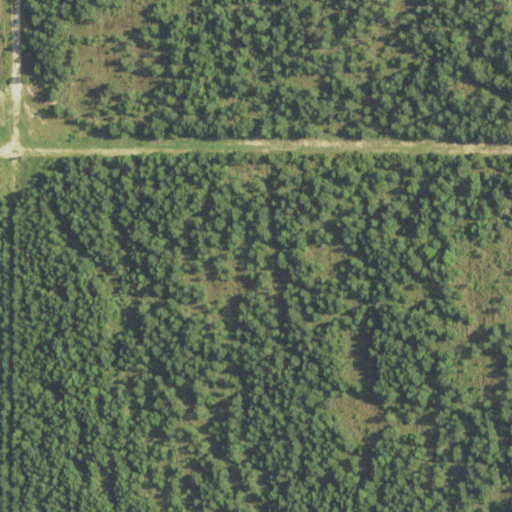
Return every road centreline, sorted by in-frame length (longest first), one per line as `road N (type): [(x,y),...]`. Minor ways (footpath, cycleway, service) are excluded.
road 1 (residential): [(511,199),(0,192)]
road 2 (residential): [(0,192),(4,0)]
